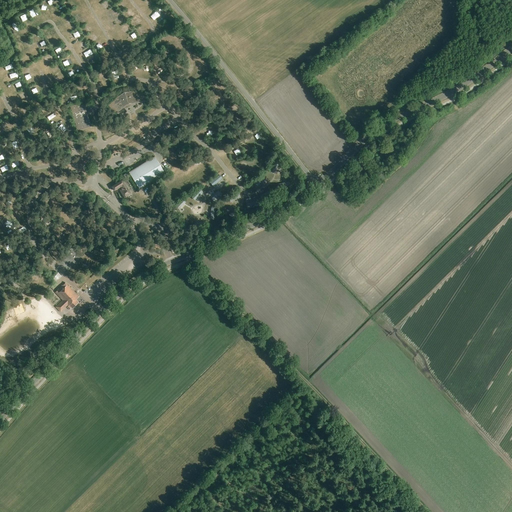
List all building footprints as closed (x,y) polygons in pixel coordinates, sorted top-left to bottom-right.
[(223,87),(219,91),(223,95),(227,91),(223,87)] [(116,99),(108,105),(112,111),(113,111),(115,114),(124,108),(125,109),(135,105),(134,104),(144,102),(144,99),(145,99),(144,91),(135,92),(134,91),(124,92),(116,98),(116,99)] [(84,103),(70,107),(77,131),(91,127),(84,103)] [(129,172),(140,189),(165,174),(155,156),(129,172)] [(270,171),(274,174),(280,164),(276,162),(270,171)] [(104,179),(112,186),(117,180),(109,173),(104,179)] [(210,183),(213,186),(222,178),(219,175),(210,183)] [(254,184),(258,187),(264,178),(261,175),(254,184)] [(131,194),(123,181),(112,187),(114,191),(121,187),(122,190),(120,191),(125,198),(127,197),(127,196),(131,194)] [(191,197),(195,200),(203,192),(200,189),(191,197)] [(261,196),(263,200),(273,195),(270,191),(261,196)] [(212,199),(214,202),(223,196),(220,192),(212,199)] [(238,192),(228,199),(230,202),(240,196),(238,192)] [(175,208),(178,211),(186,202),(182,199),(175,208)] [(229,215),(231,219),(241,213),(239,209),(229,215)] [(189,232),(183,222),(179,225),(185,234),(189,232)] [(47,251),(57,261),(62,256),(52,246),(47,251)] [(52,278),(56,282),(62,276),(58,273),(52,278)] [(79,297),(67,285),(66,283),(55,293),(63,301),(56,308),(60,312),(67,306),(68,306),(67,308),(69,310),(71,308),(72,309),(78,303),(76,300),(79,297)]
